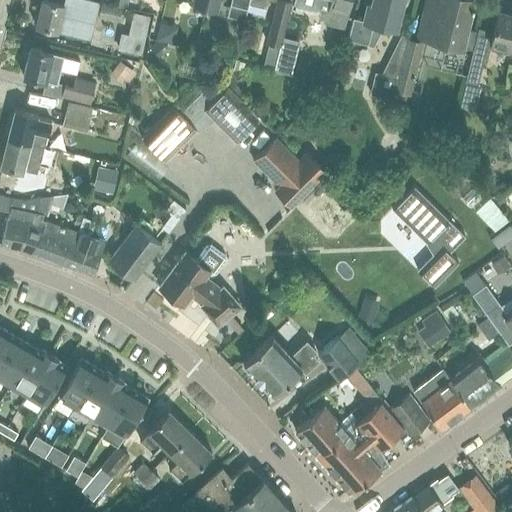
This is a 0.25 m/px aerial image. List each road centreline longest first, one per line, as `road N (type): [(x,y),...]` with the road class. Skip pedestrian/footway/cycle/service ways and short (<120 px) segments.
road 1 (secondary): [(0,262),(116,313),(172,354),(304,486)]
road 2 (secondary): [(360,511),(511,402)]
